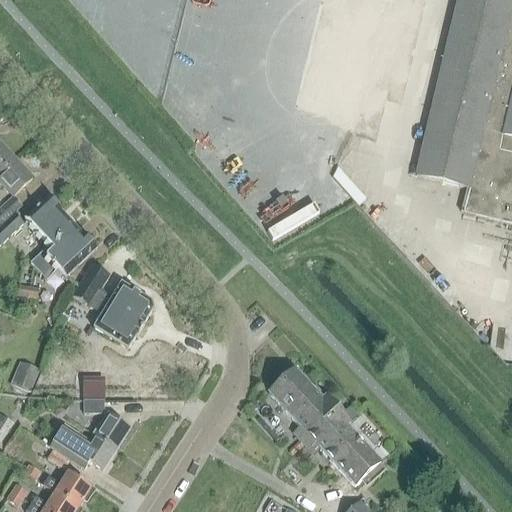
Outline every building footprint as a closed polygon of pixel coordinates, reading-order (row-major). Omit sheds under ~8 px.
[(511,0),(457,0),(415,178),(465,190),(460,213),(511,225),(511,0)] [(0,146),(0,173),(14,161),(0,146)] [(31,180),(14,161),(0,173),(0,185),(12,198),(31,180)] [(0,225),(1,227),(13,216),(15,214),(21,209),(12,198),(0,208),(0,225)] [(47,248),(38,257),(45,265),(50,261),(46,257),(51,253),(52,253),(62,244),(63,245),(77,232),(60,214),(62,213),(48,199),(23,222),(47,248)] [(0,246),(22,227),(13,216),(1,227),(0,227),(0,246)] [(45,265),(38,257),(29,265),(45,283),(56,272),(64,280),(96,251),(83,236),(81,237),(77,232),(63,245),(62,244),(52,253),(51,253),(46,257),(50,261),(45,265)] [(151,311),(152,311),(150,304),(120,286),(110,301),(98,294),(108,278),(91,268),(72,298),(89,309),(89,308),(102,316),(93,330),(126,351),(135,338),(135,339),(144,325),(143,325),(151,311)] [(23,315),(26,300),(28,290),(18,288),(16,299),(13,298),(10,313),(23,315)] [(29,290),(28,290),(26,300),(26,301),(35,302),(37,291),(29,290)] [(39,372),(19,364),(9,387),(29,395),(39,372)] [(292,372),(267,395),(311,443),(354,489),(379,466),(345,429),(348,426),(348,425),(356,417),(348,409),(340,417),(324,400),(318,393),(315,397),(292,372)] [(82,417),(103,417),(103,403),(82,403),(82,417)] [(0,415),(0,433),(8,420),(0,415)] [(98,426),(92,436),(115,452),(129,431),(107,416),(99,427),(98,426)] [(115,452),(92,436),(87,443),(63,428),(49,450),(83,472),(88,464),(102,473),(115,452)] [(298,444),(288,452),(292,456),(302,448),(298,444)] [(63,473),(69,464),(51,453),(43,448),(38,456),(46,461),(63,473)] [(34,482),(39,475),(27,468),(23,475),(34,482)] [(67,475),(59,487),(48,480),(42,488),(53,496),(54,495),(77,510),(78,510),(82,503),(86,505),(94,492),(67,475)] [(15,488),(10,495),(21,502),(26,496),(15,488)] [(21,502),(10,495),(6,502),(17,509),(21,502)] [(29,507),(36,511),(81,511),(78,510),(77,510),(54,495),(53,496),(46,507),(35,499),(29,507)] [(367,511),(359,503),(349,511),(367,511)]
